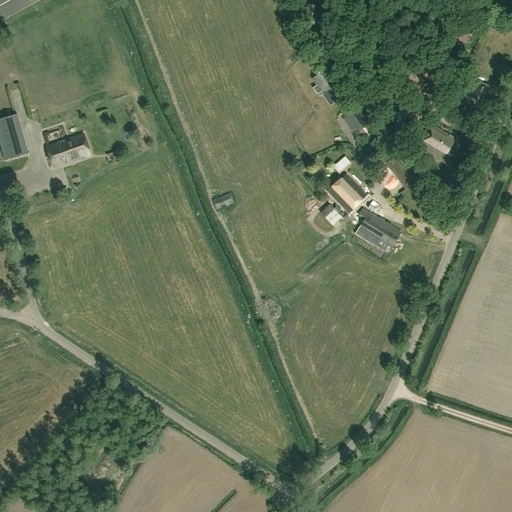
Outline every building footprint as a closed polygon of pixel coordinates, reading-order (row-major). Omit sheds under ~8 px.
[(317,24),(318,6),(307,6),(306,23),(317,24)] [(469,39),(472,27),(458,24),(456,36),(469,39)] [(312,79),(317,85),(313,88),(317,94),(321,91),(323,93),(328,90),(336,101),(346,94),(328,68),(312,79)] [(376,111),(386,92),(375,86),(366,105),(376,111)] [(472,97),(481,101),(486,90),(477,86),(472,97)] [(456,98),(453,104),(464,108),(466,103),(466,102),(460,99),(456,98)] [(360,107),(350,114),(361,130),(371,123),(360,107)] [(18,115),(0,120),(0,138),(6,160),(28,154),(18,115)] [(382,131),(380,129),(376,121),(365,128),(358,133),(365,143),(372,139),(372,138),(382,131)] [(455,139),(429,123),(425,130),(426,131),(423,136),(422,135),(418,142),(435,152),(436,151),(453,160),(457,153),(449,149),(455,139)] [(67,140),(69,146),(66,147),(71,161),(74,160),(75,162),(91,156),(83,134),(67,140)] [(71,161),(66,147),(69,146),(67,140),(49,146),(56,166),(71,161)] [(342,172),(353,166),(349,157),(337,163),(342,172)] [(349,211),(366,196),(346,175),(330,191),(349,211)] [(234,204),(230,193),(212,200),(216,210),(222,208),(221,206),(225,205),(226,207),(234,204)] [(389,253),(401,233),(363,209),(360,215),(365,218),(355,234),(371,244),(372,242),(389,253)]
